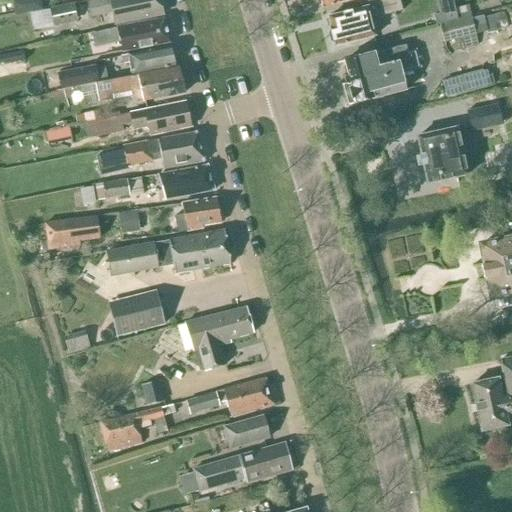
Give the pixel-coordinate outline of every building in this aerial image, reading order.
[(14,16),(30,13),(28,4),(22,0),(17,0),(11,1),(14,16)] [(90,19),(113,14),(116,26),(163,16),(158,0),(106,0),(87,4),(90,19)] [(319,0),(322,9),(357,0),(319,0)] [(367,8),(328,18),(335,47),(375,37),(370,20),(402,11),(399,0),(373,0),(366,2),(367,8)] [(50,10),(53,27),(77,23),(74,5),(50,10)] [(456,23),(471,19),(468,6),(453,10),(456,22),(456,23)] [(456,22),(444,25),(444,26),(440,27),(444,43),(475,35),(471,19),(456,23),(456,22)] [(119,43),(122,53),(170,44),(164,20),(91,35),(94,48),(119,43)] [(344,62),(350,84),(342,87),(347,106),(373,99),(373,100),(405,91),(401,74),(421,68),(416,51),(407,53),(405,46),(373,55),(373,54),(344,62)] [(121,57),(122,64),(129,63),(131,76),(176,68),(171,48),(128,56),(121,57)] [(0,68),(25,63),(23,52),(0,57),(0,68)] [(97,85),(80,88),(84,106),(100,103),(114,100),(113,96),(131,92),(141,90),(143,101),(184,94),(177,68),(106,83),(97,85)] [(94,69),(58,76),(61,92),(80,88),(97,85),(95,71),(94,69)] [(103,69),(95,71),(97,85),(106,83),(103,69)] [(190,128),(184,103),(129,115),(133,132),(146,129),(149,137),(190,128)] [(470,112),(473,127),(501,121),(498,106),(470,112)] [(84,125),(87,140),(123,133),(121,127),(131,125),(129,115),(84,125)] [(463,128),(417,138),(427,185),(467,176),(459,141),(465,140),(463,128)] [(161,159),(164,171),(204,163),(196,133),(123,148),(124,150),(95,157),(100,177),(128,170),(128,168),(161,159)] [(161,176),(166,201),(213,191),(207,166),(161,176)] [(129,198),(143,196),(141,179),(127,181),(129,198)] [(103,184),(105,201),(129,198),(127,181),(103,184)] [(221,224),(216,199),(181,207),(183,217),(174,219),(178,235),(203,230),(203,228),(221,224)] [(121,235),(139,232),(136,212),(118,214),(121,235)] [(75,221),(44,227),(49,252),(80,247),(79,243),(100,239),(96,219),(75,222),(75,221)] [(224,231),(106,253),(111,277),(159,268),(158,268),(173,265),(175,275),(230,265),(227,249),(231,248),(227,232),(224,232),(224,231)] [(491,299),(511,294),(511,233),(479,240),(483,261),(481,262),(484,279),(486,278),(491,299)] [(108,305),(116,339),(165,327),(156,292),(108,305)] [(204,372),(204,374),(226,366),(220,347),(230,344),(229,340),(252,334),(245,309),(186,325),(193,353),(195,353),(201,373),(204,372)] [(89,349),(87,341),(77,343),(74,334),(64,337),(69,355),(89,349)] [(501,394),(498,379),(471,385),(481,433),(508,427),(507,419),(511,418),(511,358),(500,361),(507,393),(501,394)] [(273,406),(266,379),(186,401),(190,414),(219,407),(218,404),(226,402),(230,417),(273,406)] [(164,403),(159,383),(140,388),(146,408),(164,403)] [(163,417),(174,414),(172,405),(161,408),(163,417)] [(161,408),(99,423),(106,452),(141,443),(137,423),(163,417),(161,408)] [(269,439),(262,418),(224,429),(230,450),(269,439)] [(291,471),(284,444),(193,469),(198,490),(245,478),(246,483),(291,471)]
